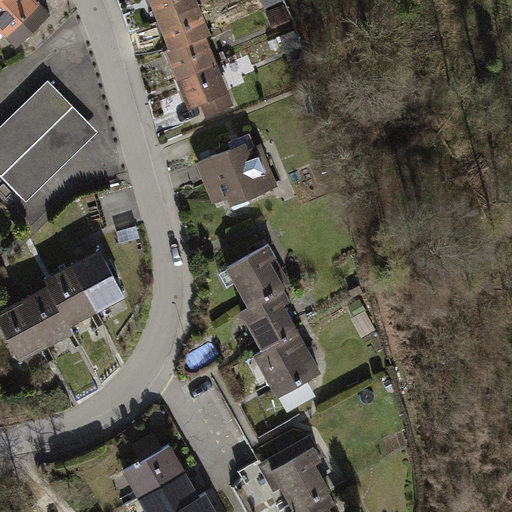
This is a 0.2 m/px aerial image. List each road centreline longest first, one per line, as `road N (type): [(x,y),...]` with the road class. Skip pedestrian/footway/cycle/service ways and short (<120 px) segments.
road 1 (residential): [(0,447),(71,428),(116,401),(153,352),(167,307),(165,251),(90,0)]
road 2 (track): [(441,0),(477,120),(511,168)]
